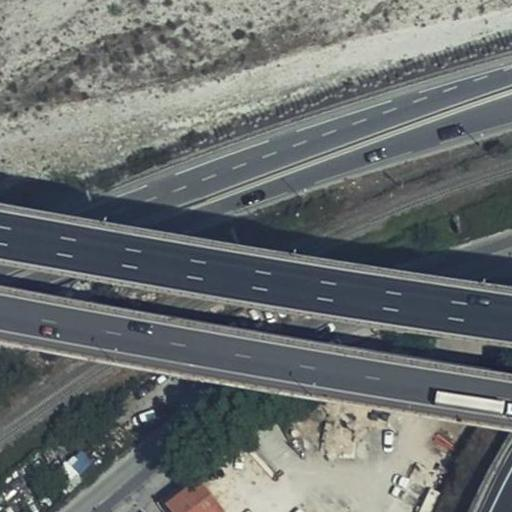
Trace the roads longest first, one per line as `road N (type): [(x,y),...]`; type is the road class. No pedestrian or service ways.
road 1 (primary): [(511,76),(162,193),(0,263)]
road 2 (primary): [(0,293),(511,112)]
road 3 (motorway): [(0,312),(511,400)]
road 4 (motorway): [(511,316),(0,233)]
road 5 (tertiary): [(511,248),(445,275),(302,354),(89,511)]
